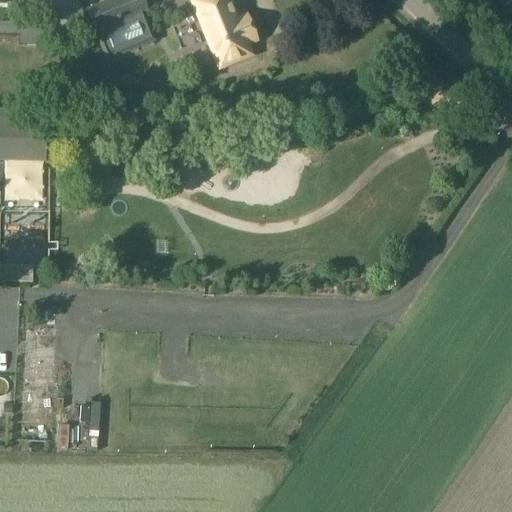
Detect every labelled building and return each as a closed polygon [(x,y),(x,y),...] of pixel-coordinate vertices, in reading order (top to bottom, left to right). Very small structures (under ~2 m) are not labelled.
[(84,19),(76,0),(65,0),(62,2),(60,0),(45,6),(45,9),(57,38),(73,32),(70,25),(84,19)] [(135,0),(113,0),(89,10),(107,57),(151,40),(135,0)] [(229,5),(199,16),(220,67),(250,55),(245,44),(255,40),(246,18),(236,22),(229,5)] [(0,117),(0,160),(41,161),(42,118),(0,117)] [(27,408),(27,444),(46,444),(47,404),(53,404),(53,341),(31,341),(31,408),(27,408)] [(145,368),(154,372),(160,355),(151,352),(145,368)]
